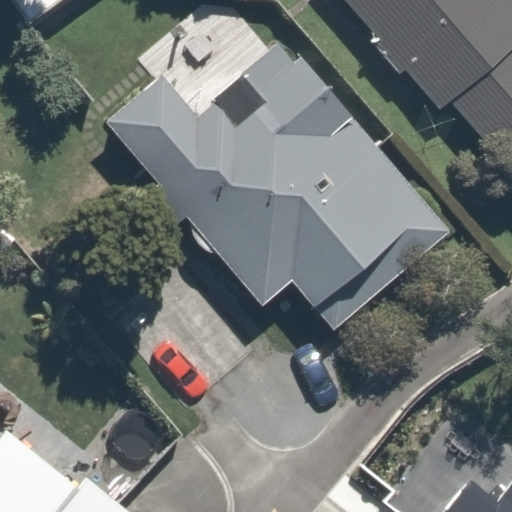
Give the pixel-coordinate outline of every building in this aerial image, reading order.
[(63,0),(0,0),(26,30),(63,0)] [(436,101),(480,155),(511,129),(511,0),(334,0),(425,111),(436,101)] [(441,231),(270,38),(185,113),(154,78),(95,131),(250,305),(283,276),(330,330),(441,231)] [(137,511),(75,460),(61,477),(0,425),(0,511),(137,511)] [(511,511),(511,482),(494,506),(465,485),(442,511),(511,511)]
